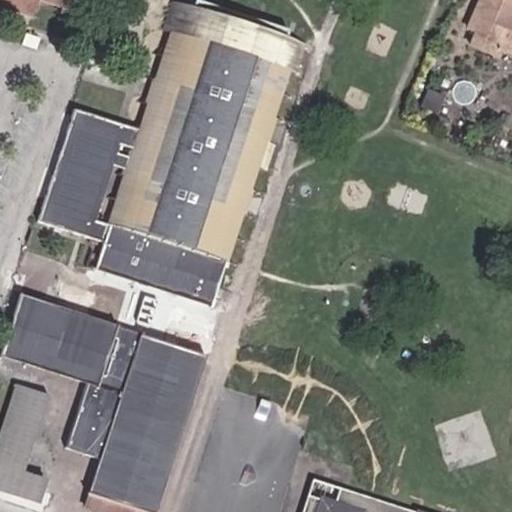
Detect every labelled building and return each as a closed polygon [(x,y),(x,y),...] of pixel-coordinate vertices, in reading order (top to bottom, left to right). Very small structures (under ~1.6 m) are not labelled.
[(1,0),(0,5),(0,11),(25,20),(31,4),(18,0),(1,0)] [(18,0),(31,4),(60,15),(66,0),(18,0)] [(511,33),(508,31),(511,20),(511,0),(480,0),(464,38),(474,42),(467,57),(494,68),(497,61),(511,67),(511,33)] [(208,312),(224,267),(268,134),(299,43),(290,40),(195,9),(179,13),(171,37),(139,132),(104,240),(102,246),(92,273),(208,312)] [(161,33),(171,37),(179,13),(170,9),(161,33)] [(232,270),(306,45),(299,43),(224,267),(232,270)] [(115,119),(77,106),(40,221),(104,240),(139,132),(115,119)] [(62,452),(99,465),(84,511),(155,511),(204,364),(11,299),(0,331),(0,357),(84,386),(62,452)] [(19,473),(46,399),(12,387),(0,420),(0,491),(34,503),(42,482),(19,473)] [(365,511),(367,509),(321,495),(315,511),(365,511)]
